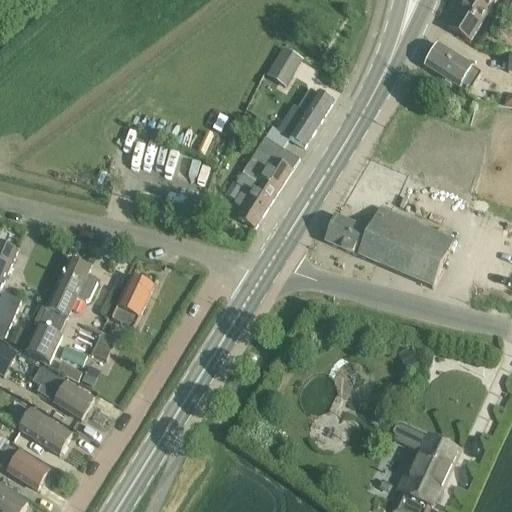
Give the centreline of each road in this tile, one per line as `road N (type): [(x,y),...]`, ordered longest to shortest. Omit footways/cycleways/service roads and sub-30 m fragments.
road 1 (primary): [(268,267),(366,114),(413,0)]
road 2 (residential): [(240,262),(210,292),(74,511)]
road 3 (primary): [(118,511),(268,267)]
road 4 (unclassified): [(511,331),(268,267)]
road 5 (unclassified): [(240,262),(0,201)]
